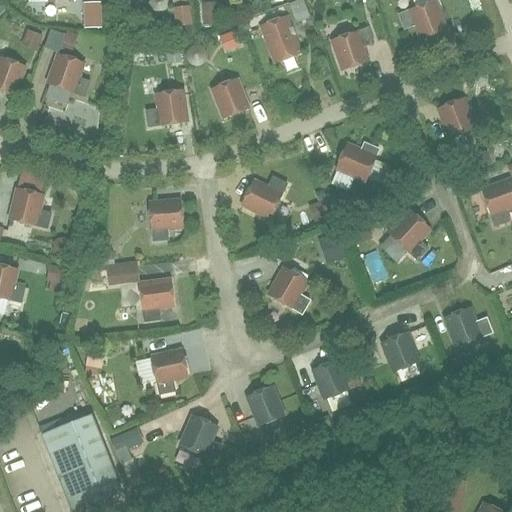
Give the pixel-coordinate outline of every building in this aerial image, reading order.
[(445,31),(434,1),(398,15),(404,30),(415,26),(421,40),(445,31)] [(86,4),(87,28),(99,28),(98,4),(86,4)] [(296,23),(309,18),(304,4),(291,9),(296,23)] [(273,64),(300,53),(286,18),(259,29),(273,64)] [(342,71),(367,63),(362,48),(374,44),(369,29),(332,41),(342,71)] [(179,65),(177,50),(161,52),(163,67),(179,65)] [(84,98),(89,83),(78,79),(83,64),(58,55),(48,85),(84,98)] [(0,91),(14,97),(25,67),(0,58),(0,91)] [(224,119),(248,109),(236,80),(212,90),(224,119)] [(148,128),(187,123),(182,91),(156,95),(158,110),(146,112),(148,128)] [(468,114),(462,100),(438,109),(450,139),(485,124),(479,109),(468,114)] [(365,181),(379,149),(364,143),(360,151),(346,145),(336,169),(365,181)] [(270,219),(287,185),(272,178),(267,189),(253,182),(241,206),(270,219)] [(494,228),(509,222),(505,210),(511,208),(511,183),(511,181),(481,191),(494,228)] [(47,230),(51,214),(39,211),(43,196),(17,190),(10,220),(47,230)] [(152,243),(168,241),(167,229),(183,228),(180,201),(149,204),(152,243)] [(417,261),(428,250),(419,241),(429,230),(410,212),(389,235),(417,261)] [(0,266),(0,315),(3,316),(7,300),(21,304),(25,288),(13,285),(17,270),(0,266)] [(302,315),(310,301),(299,295),(307,282),(284,268),(268,296),(302,315)] [(144,323),(160,321),(158,309),(174,307),(171,281),(139,285),(144,323)] [(475,323),(469,309),(445,319),(456,348),(492,334),(486,319),(475,323)] [(394,373),(418,363),(406,334),(382,344),(394,373)] [(159,396),(175,392),(172,380),(187,377),(181,351),(151,358),(159,396)] [(324,400),(349,391),(337,361),(313,371),(324,400)] [(454,394),(448,379),(436,383),(442,399),(454,394)] [(259,427),(283,417),(271,388),(247,397),(259,427)] [(383,409),(377,412),(372,403),(361,408),(357,418),(362,430),(387,419),(383,409)] [(72,511),(121,492),(91,416),(42,436),(72,511)] [(215,461),(222,446),(211,442),(217,427),(193,417),(180,446),(215,461)] [(332,437),(324,418),(314,422),(321,441),(322,440),(332,437)] [(121,465),(122,465),(132,460),(127,450),(143,443),(137,428),(110,440),(121,465)] [(267,463),(262,448),(247,453),(252,469),(267,463)] [(133,460),(132,460),(122,465),(125,473),(136,468),(133,460)] [(433,511),(458,511),(465,483),(439,477),(432,511),(433,511)] [(143,487),(139,486),(136,487),(134,491),(136,495),(139,496),(143,495),(145,491),(143,487)] [(366,511),(394,511),(390,498),(365,506),(366,511)]
